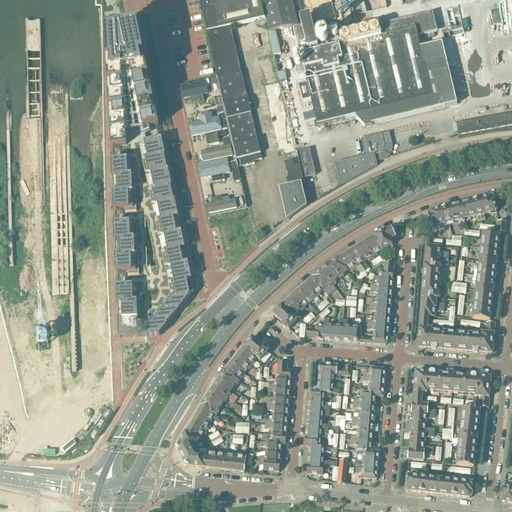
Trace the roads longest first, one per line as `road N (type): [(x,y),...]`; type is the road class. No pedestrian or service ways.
road 1 (residential): [(187,383),(203,387),(260,311),(340,243),(417,205),(511,182)]
road 2 (secondary): [(511,149),(386,183),(271,254),(227,296)]
road 3 (secondary): [(243,312),(282,271),(367,214),(460,178),(511,169)]
road 4 (residential): [(227,296),(208,260),(153,0)]
road 5 (secondary): [(227,296),(177,354),(118,449)]
road 6 (unknown): [(482,1),(327,35)]
road 7 (residential): [(398,358),(386,502)]
road 8 (residential): [(487,511),(505,368)]
road 9 (residential): [(291,490),(302,353)]
road 10 (residential): [(0,357),(26,461),(39,477)]
